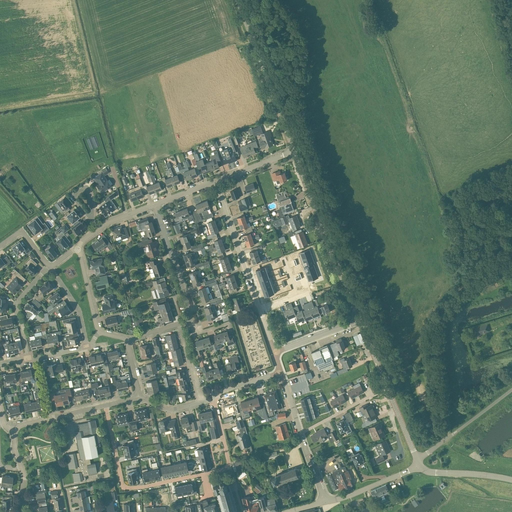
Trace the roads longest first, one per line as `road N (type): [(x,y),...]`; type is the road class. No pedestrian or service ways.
road 1 (residential): [(104,405),(126,490),(230,468),(212,397)]
road 2 (tertiary): [(359,320),(293,151)]
road 3 (tertiary): [(293,151),(238,0)]
road 4 (residential): [(259,308),(215,181)]
